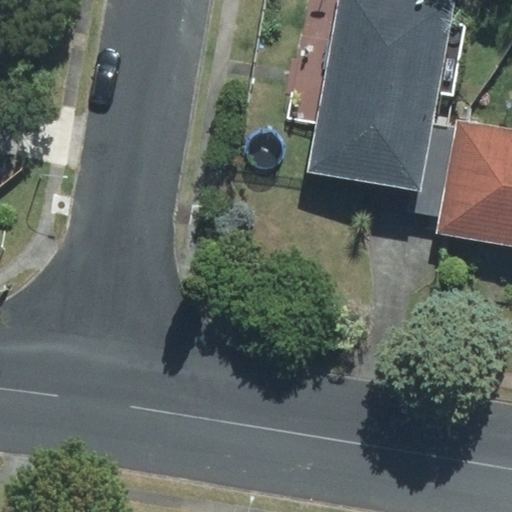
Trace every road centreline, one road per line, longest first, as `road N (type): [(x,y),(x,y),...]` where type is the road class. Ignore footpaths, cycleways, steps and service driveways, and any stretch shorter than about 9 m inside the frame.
road 1 (tertiary): [(83,395),(511,469)]
road 2 (residential): [(159,0),(83,395)]
